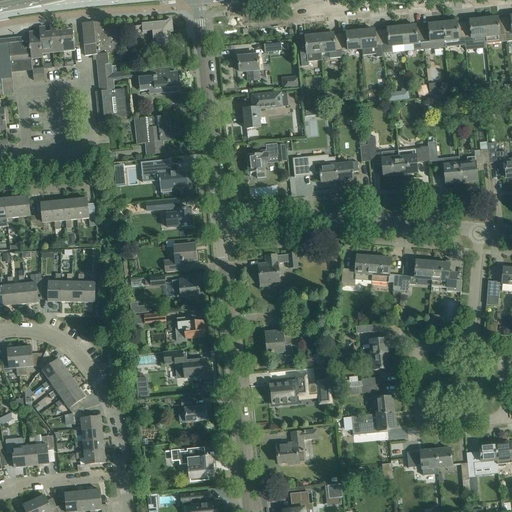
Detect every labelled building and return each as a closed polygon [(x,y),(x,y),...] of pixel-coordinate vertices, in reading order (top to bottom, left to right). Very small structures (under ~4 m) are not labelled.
[(498,18),(484,19),(486,43),(486,45),(507,43),(504,22),(498,22),(498,18)] [(152,25),(134,27),(134,34),(153,32),(154,47),(172,45),(171,35),(169,35),(169,27),(172,23),(172,20),(171,19),(168,20),(167,22),(152,23),(152,25)] [(484,19),(469,20),(470,25),(463,26),(465,46),(466,51),(472,50),(472,45),(486,43),(484,19)] [(97,66),(109,65),(108,52),(118,51),(116,25),(105,26),(104,22),(105,22),(105,21),(82,23),(82,24),(85,56),(96,55),(97,66)] [(465,46),(463,26),(457,26),(457,22),(443,23),(444,41),(452,40),(453,47),(465,46)] [(444,41),(443,23),(428,25),(429,29),(422,30),(424,50),(445,48),(444,41)] [(56,26),(51,26),(54,53),(64,52),(62,25),(61,25),(61,31),(57,32),(56,26)] [(73,30),(67,31),(67,25),(62,25),(64,52),(75,51),(73,30)] [(51,32),(46,33),(45,27),(40,27),(43,54),(54,53),(51,26),(50,26),(51,32)] [(416,26),(401,27),(403,45),(414,44),(414,51),(424,50),(422,30),(416,30),(416,26)] [(40,37),(35,38),(35,32),(29,33),(29,37),(8,39),(12,72),(33,70),(32,69),(32,59),(44,58),(43,54),(40,27),(39,28),(40,37)] [(388,33),(381,34),(382,47),(389,47),(403,45),(401,27),(387,29),(388,33)] [(382,47),(381,34),(375,34),(375,30),(360,31),(362,49),(362,56),(376,55),(376,58),(382,58),(381,47),(382,47)] [(362,49),(360,31),(346,33),(346,37),(340,38),(341,51),(347,51),(362,49)] [(341,51),(340,38),(334,38),(333,34),(319,35),(321,54),(328,53),(329,59),(342,58),(341,51)] [(321,54),(319,35),(305,37),(305,41),(299,42),(300,55),(301,67),(308,67),(308,63),(322,61),(321,54)] [(12,72),(8,39),(0,40),(0,94),(13,94),(14,94),(12,72)] [(265,53),(272,52),(282,51),(281,43),(264,45),(265,53)] [(253,81),(259,80),(258,71),(259,71),(258,64),(266,64),(265,55),(257,56),(257,55),(238,57),(240,72),(252,71),(253,81)] [(109,65),(97,66),(98,75),(110,74),(109,65)] [(32,69),(33,70),(34,81),(45,80),(44,69),(44,68),(32,69)] [(138,71),(113,74),(113,80),(139,77),(140,91),(149,90),(150,95),(179,92),(177,74),(167,75),(166,68),(138,71)] [(113,74),(110,74),(98,75),(99,88),(103,88),(103,91),(114,90),(113,80),(113,74)] [(283,78),(284,89),(300,87),(299,77),(283,78)] [(416,89),(419,99),(428,96),(426,87),(416,89)] [(114,90),(103,91),(104,95),(97,96),(96,91),(99,123),(117,121),(116,113),(123,112),(122,103),(115,104),(114,90)] [(408,92),(387,94),(388,103),(409,101),(408,92)] [(280,93),(269,94),(252,96),(253,109),(243,110),(245,129),(260,128),(258,111),(281,109),(280,93)] [(119,146),(146,144),(146,148),(163,146),(163,142),(171,141),(168,116),(135,119),(137,130),(129,131),(128,123),(117,124),(119,146)] [(401,175),(398,151),(381,153),(376,153),(374,137),(367,137),(367,145),(369,162),(382,160),(384,177),(392,176),(392,175),(398,174),(398,175),(401,175)] [(435,143),(427,144),(428,149),(429,162),(437,161),(436,148),(435,143)] [(277,144),(272,145),(266,145),(266,150),(261,151),(261,155),(248,156),(250,172),(256,172),(257,179),(266,178),(265,169),(264,170),(263,163),(268,163),(286,161),(288,161),(288,157),(286,157),(284,145),(277,146),(277,144)] [(496,153),(496,144),(488,145),(488,150),(488,151),(490,164),(497,163),(498,171),(505,171),(506,178),(511,177),(511,160),(508,161),(506,152),(496,153)] [(369,162),(367,145),(360,146),(361,163),(369,162)] [(415,149),(398,151),(401,175),(403,175),(403,174),(409,173),(409,174),(417,173),(415,149)] [(428,149),(420,149),(421,163),(429,162),(428,149)] [(467,163),(460,164),(459,164),(461,183),(477,181),(476,165),(490,164),(488,151),(488,150),(480,151),(481,157),(467,158),(467,163)] [(335,165),(336,165),(335,158),(329,158),(328,156),(293,159),(294,174),(311,173),(312,175),(321,175),(321,176),(320,176),(320,178),(321,178),(321,183),(337,181),(335,165)] [(152,162),(141,163),(141,170),(142,170),(142,175),(147,174),(159,173),(161,193),(172,192),(172,189),(189,187),(188,178),(187,177),(187,171),(171,172),(170,160),(152,162)] [(459,164),(460,164),(459,160),(458,160),(451,161),(451,165),(443,165),(445,184),(461,183),(459,164)] [(352,163),(335,165),(337,181),(353,180),(353,174),(354,174),(354,172),(358,172),(358,162),(352,163)] [(28,197),(16,198),(19,218),(19,226),(25,225),(24,217),(30,217),(28,197)] [(16,198),(5,199),(7,219),(8,227),(13,226),(12,219),(19,218),(16,198)] [(87,199),(75,200),(77,220),(78,228),(83,227),(82,219),(89,218),(90,227),(96,226),(95,214),(89,214),(87,199)] [(75,200),(64,201),(66,221),(66,229),(71,228),(71,220),(77,220),(75,200)] [(178,206),(177,200),(147,203),(148,211),(170,209),(170,207),(178,206)] [(64,201),(52,202),(54,222),(55,230),(60,230),(59,221),(66,221),(64,201)] [(54,222),(52,202),(41,203),(42,215),(36,216),(38,229),(43,228),(44,231),(49,231),(48,223),(54,222)] [(171,228),(182,227),(192,226),(191,209),(177,210),(178,213),(168,214),(169,221),(170,221),(171,228)] [(194,245),(184,246),(174,247),(176,260),(165,261),(166,272),(184,271),(183,262),(196,261),(194,245)] [(296,254),(276,256),(266,257),(267,265),(259,266),(260,281),(279,280),(277,263),(289,262),(289,269),(297,268),(296,254)] [(372,282),(374,258),(357,256),(355,270),(343,269),(341,286),(349,287),(349,280),(372,282)] [(374,258),(372,282),(388,283),(388,290),(393,290),(401,291),(402,276),(389,275),(391,259),(382,258),(382,259),(375,259),(375,258),(374,258)] [(409,276),(402,276),(401,291),(409,292),(410,285),(416,286),(416,277),(432,278),(433,262),(416,261),(416,266),(415,266),(415,268),(410,268),(409,276)] [(433,262),(432,278),(432,281),(431,287),(447,288),(447,292),(451,292),(461,293),(462,281),(457,280),(457,274),(448,273),(449,264),(433,262)] [(511,268),(503,268),(502,284),(511,285),(511,268)] [(60,302),(60,282),(60,274),(56,274),(56,281),(49,281),(48,302),(60,302)] [(60,282),(60,302),(71,303),(72,282),(72,274),(67,274),(67,282),(60,282)] [(72,282),(71,303),(83,303),(83,282),(83,274),(78,274),(78,282),(72,282)] [(24,284),(26,304),(38,303),(35,275),(30,275),(31,283),(24,284)] [(83,282),(83,303),(95,303),(95,275),(90,275),(89,283),(83,282)] [(26,304),(24,284),(23,276),(19,276),(18,276),(19,284),(13,285),(15,305),(26,304)] [(165,285),(164,276),(149,277),(150,287),(165,285)] [(8,286),(1,286),(4,307),(15,305),(13,285),(12,277),(7,278),(8,286)] [(187,280),(180,280),(172,281),(174,298),(199,295),(198,282),(188,283),(187,280)] [(500,282),(488,281),(486,305),(498,306),(500,282)] [(132,301),(133,313),(148,312),(148,304),(139,305),(138,300),(132,301)] [(302,315),(301,310),(276,312),(277,320),(292,318),(292,319),(298,318),(302,315)] [(165,322),(164,313),(143,315),(144,324),(165,322)] [(178,320),(179,329),(176,329),(177,343),(188,342),(188,339),(205,337),(204,325),(201,326),(201,321),(190,322),(190,318),(178,320)] [(381,332),(380,325),(357,327),(357,334),(381,332)] [(487,326),(487,334),(495,335),(495,327),(487,326)] [(290,331),(272,333),(266,333),(268,353),(271,353),(271,354),(273,354),(273,353),(284,351),(284,356),(292,356),(291,346),(294,346),(293,341),(291,341),(290,331)] [(372,356),(388,354),(386,339),(370,341),(372,356)] [(49,380),(65,369),(59,360),(53,364),(49,359),(39,366),(38,361),(38,354),(32,354),(31,347),(19,348),(22,376),(27,375),(26,367),(39,366),(42,371),(36,376),(38,380),(45,375),(49,380)] [(3,366),(2,367),(3,370),(16,369),(17,376),(22,376),(19,348),(8,349),(8,357),(2,357),(3,366)] [(389,369),(388,354),(372,356),(373,370),(389,369)] [(186,356),(174,357),(165,358),(166,365),(174,364),(175,369),(183,368),(184,378),(201,377),(201,380),(209,379),(207,360),(186,362),(186,356)] [(327,367),(313,369),(314,384),(307,385),(306,376),(295,377),(296,380),(281,382),(281,384),(269,385),(269,389),(271,389),(272,393),(270,393),(271,407),(299,404),(298,396),(308,395),(308,394),(309,394),(309,395),(317,394),(317,393),(318,393),(320,404),(331,403),(329,381),(327,367)] [(65,369),(49,380),(42,385),(45,389),(51,384),(55,390),(72,378),(65,369)] [(72,378),(55,390),(49,395),(52,399),(58,394),(62,399),(79,388),(72,378)] [(147,378),(137,379),(139,399),(149,398),(147,378)] [(362,387),(376,385),(375,378),(362,379),(362,381),(356,382),(356,387),(362,386),(362,387)] [(376,385),(362,387),(363,388),(352,389),(352,393),(363,392),(363,393),(376,392),(376,385)] [(79,388),(62,399),(55,404),(58,408),(65,403),(72,414),(75,413),(75,412),(83,407),(79,402),(85,398),(79,388)] [(375,399),(376,407),(371,407),(372,416),(394,414),(392,397),(375,399)] [(191,399),(181,400),(182,407),(185,407),(186,423),(208,420),(206,406),(192,408),(191,399)] [(75,414),(75,413),(72,414),(73,425),(81,424),(82,430),(102,428),(101,417),(85,419),(85,413),(75,414)] [(394,414),(372,416),(367,416),(368,422),(378,421),(379,433),(388,432),(388,430),(396,429),(394,414)] [(102,428),(82,430),(74,431),(74,436),(82,435),(83,441),(103,440),(102,428)] [(316,430),(301,432),(291,433),(293,444),(277,446),(279,463),(289,462),(289,464),(299,463),(305,462),(303,439),(317,438),(316,430)] [(36,446),(37,466),(49,465),(48,450),(54,449),(52,436),(41,437),(42,445),(36,446)] [(31,446),(24,447),(26,467),(37,466),(36,446),(35,438),(30,438),(31,446)] [(26,467),(24,447),(23,439),(18,440),(19,447),(13,448),(12,440),(6,441),(7,454),(13,453),(14,468),(26,467)] [(103,440),(83,441),(75,442),(75,447),(83,447),(84,453),(104,451),(103,440)] [(510,443),(496,445),(498,465),(511,463),(511,462),(511,459),(511,451),(511,450),(511,444),(510,445),(510,443)] [(475,453),(476,463),(481,462),(482,467),(498,465),(496,445),(480,446),(480,452),(475,453)] [(205,457),(204,448),(187,449),(187,452),(180,452),(180,450),(174,451),(174,452),(178,451),(179,457),(180,465),(184,464),(184,465),(186,465),(186,464),(188,464),(190,479),(191,482),(198,481),(198,478),(201,477),(201,478),(213,477),(212,465),(211,458),(211,457),(210,457),(208,457),(205,457)] [(436,451),(438,468),(452,466),(450,449),(436,451)] [(104,451),(84,453),(76,454),(77,459),(84,458),(85,465),(77,465),(78,472),(91,471),(90,465),(105,463),(104,451)] [(438,468),(436,451),(420,452),(420,454),(415,454),(415,453),(407,454),(408,468),(416,467),(416,466),(421,465),(422,469),(438,468)] [(467,464),(469,480),(476,480),(474,463),(467,463),(467,464)] [(392,479),(391,464),(382,465),(383,480),(392,479)] [(469,480),(467,464),(460,464),(462,481),(469,480)] [(374,472),(366,473),(366,481),(374,480),(374,472)] [(341,485),(327,486),(328,500),(341,498),(342,498),(341,486),(341,485)] [(88,491),(90,511),(95,511),(95,510),(102,510),(102,511),(108,511),(108,505),(101,506),(100,490),(88,491)] [(90,511),(88,491),(76,492),(78,511),(83,511),(84,511),(90,511)] [(66,506),(59,506),(60,511),(78,511),(76,492),(65,494),(66,506)] [(308,492),(290,494),(292,510),(283,511),(303,511),(304,509),(302,510),(302,507),(309,506),(308,492)] [(216,511),(216,502),(210,503),(209,493),(181,495),(182,503),(183,505),(182,505),(183,506),(192,505),(192,511),(216,511)] [(149,510),(158,509),(157,497),(157,494),(147,495),(148,498),(149,510)] [(60,511),(59,506),(51,510),(45,496),(33,501),(38,511),(60,511)] [(26,511),(38,511),(33,501),(23,505),(26,511)]
